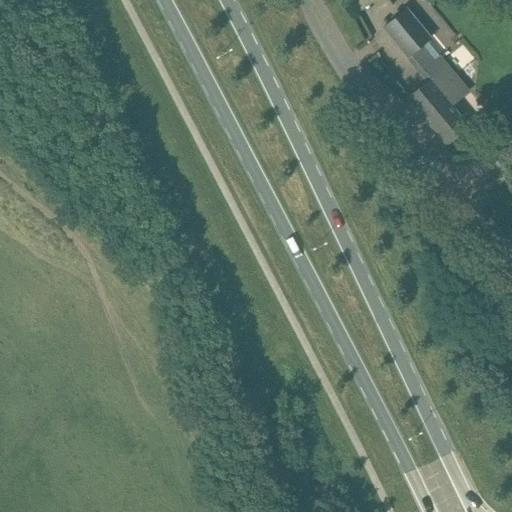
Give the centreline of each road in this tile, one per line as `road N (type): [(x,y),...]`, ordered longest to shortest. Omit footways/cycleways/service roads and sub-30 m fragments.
road 1 (primary): [(162,0),(424,511)]
road 2 (primary): [(476,511),(227,0)]
road 3 (unclassified): [(449,190),(388,123),(312,0)]
